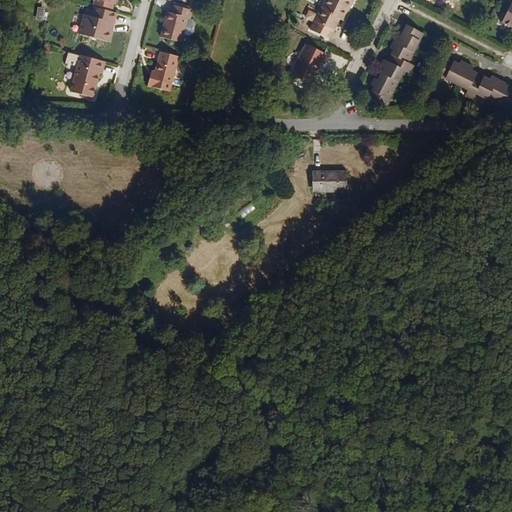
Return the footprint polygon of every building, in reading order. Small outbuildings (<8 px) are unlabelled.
[(103,21),(108,3),(104,2),(97,0),(84,0),(83,5),(81,14),(74,12),(71,22),(101,32),(104,23),(103,21)] [(192,13),(191,9),(187,8),(189,0),(188,0),(168,0),(168,2),(165,2),(162,14),(159,13),(155,25),(177,32),(180,24),(185,25),(188,23),(190,20),(192,13)] [(347,8),(350,0),(322,0),(314,18),(332,27),(343,7),(347,8)] [(81,14),(83,5),(77,3),(74,12),(81,14)] [(37,6),(36,20),(45,20),(46,7),(37,6)] [(413,64),(417,56),(411,53),(426,24),(409,15),(403,27),(399,26),(394,38),(397,39),(391,52),(387,50),(385,57),(387,58),(382,70),(378,69),(375,76),(378,78),(372,89),(391,99),(395,91),(393,90),(407,62),(413,64)] [(317,64),(320,57),(323,57),(329,42),(309,33),(295,63),(315,73),(318,65),(317,64)] [(163,77),(173,44),(156,38),(150,57),(149,62),(145,61),(142,71),(163,77)] [(67,53),(70,44),(59,40),(55,50),(67,53)] [(80,86),(88,62),(92,63),(95,52),(70,44),(67,53),(59,79),(80,86)] [(452,70),(460,53),(448,47),(441,64),(452,70)] [(509,74),(493,66),(492,68),(474,60),(475,57),(462,50),(460,53),(452,70),(471,78),(469,84),(477,87),(479,84),(499,93),(509,74)] [(511,75),(509,74),(499,93),(505,96),(507,95),(511,87),(511,75)] [(271,101),(273,94),(265,90),(263,97),(271,101)] [(351,174),(351,156),(318,156),(318,173),(351,174)] [(252,202),(238,210),(242,217),(256,209),(252,202)]
